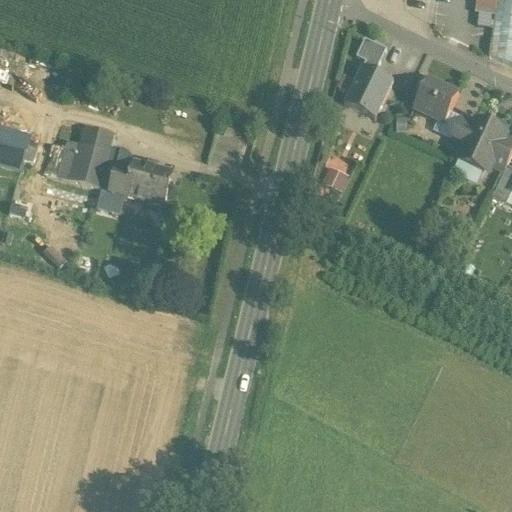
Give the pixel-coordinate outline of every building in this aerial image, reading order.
[(496,0),(477,0),(475,15),(495,18),(496,0)] [(511,0),(496,0),(495,18),(489,58),(511,69),(511,0)] [(386,53),(365,43),(356,61),(365,65),(362,71),(375,76),(386,53)] [(362,71),(362,70),(344,109),(375,123),(393,85),(375,76),(362,71)] [(458,97),(427,82),(413,111),(438,122),(444,126),(445,126),(449,116),(458,97)] [(449,116),(445,126),(444,126),(438,122),(433,132),(451,140),(460,120),(449,116)] [(474,126),(460,120),(451,140),(464,147),(474,126)] [(506,138),(475,124),(458,163),(488,177),(492,170),(505,141),(506,138)] [(30,139),(0,130),(0,168),(21,174),(24,163),(34,165),(38,148),(29,145),(30,139)] [(115,140),(84,132),(78,155),(53,148),(45,180),(101,194),(113,152),(115,140)] [(511,157),(511,143),(505,141),(492,170),(504,175),(507,170),(511,157)] [(121,153),(115,152),(113,152),(101,194),(110,196),(115,177),(130,181),(134,167),(134,165),(131,160),(129,157),(125,155),(121,153)] [(176,179),(134,167),(130,181),(115,177),(110,196),(125,200),(124,201),(126,202),(163,211),(169,192),(173,193),(176,179)] [(511,172),(507,170),(504,175),(492,200),(505,206),(510,195),(508,194),(511,184),(511,172)] [(125,200),(110,196),(107,208),(123,212),(126,202),(124,201),(125,200)]
